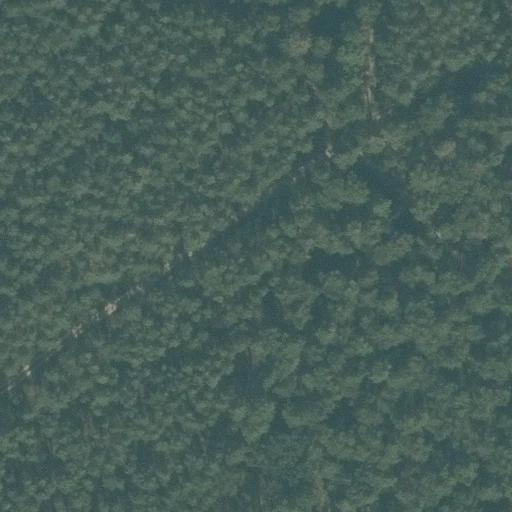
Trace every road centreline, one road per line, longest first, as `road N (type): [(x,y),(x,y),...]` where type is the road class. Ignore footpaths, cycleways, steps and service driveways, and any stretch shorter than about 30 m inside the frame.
road 1 (track): [(0,393),(360,133)]
road 2 (track): [(511,314),(360,133)]
road 3 (track): [(360,133),(225,0)]
road 4 (track): [(360,133),(383,0)]
